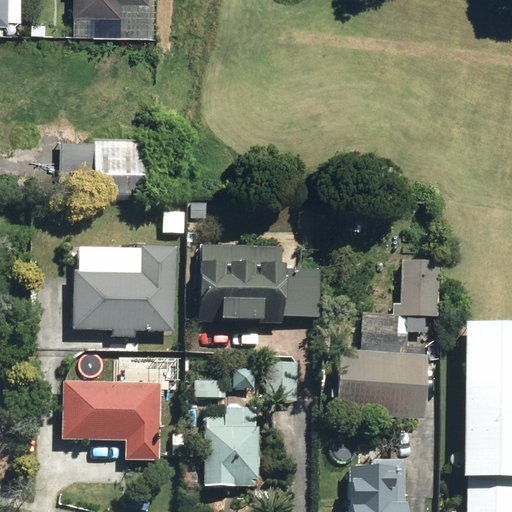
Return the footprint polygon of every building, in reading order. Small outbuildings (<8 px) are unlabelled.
[(0,0),(0,26),(1,26),(1,21),(14,21),(13,0),(0,0)] [(143,2),(143,0),(69,0),(70,17),(116,18),(116,2),(143,2)] [(62,26),(33,23),(32,33),(23,32),(21,46),(60,50),(62,26)] [(0,157),(25,159),(24,171),(47,172),(49,135),(51,84),(52,64),(10,63),(10,74),(0,73),(0,157)] [(84,193),(140,194),(140,140),(89,139),(89,143),(65,143),(65,140),(59,140),(59,143),(55,143),(54,179),(85,179),(84,193)] [(281,208),(287,217),(294,211),(288,203),(281,208)] [(76,269),(75,328),(176,331),(178,247),(145,246),(144,271),(76,269)] [(234,332),(245,332),(245,327),(275,327),(276,320),(314,320),(314,273),(275,273),(274,250),(188,250),(188,327),(234,326),(234,332)] [(361,335),(389,335),(390,319),(432,320),(433,265),(397,264),(396,307),(388,306),(388,317),(362,317),(361,335)] [(321,304),(331,304),(331,288),(321,288),(321,304)] [(460,511),(511,511),(511,329),(454,328),(452,483),(461,483),(460,511)] [(328,419),(417,424),(421,359),(332,354),(328,419)] [(261,403),(291,403),(292,365),(262,365),(261,403)] [(216,383),(191,382),(191,399),(222,400),(222,390),(216,391),(216,383)] [(121,463),(152,464),(154,388),(57,385),(55,443),(121,444),(121,463)] [(198,490),(249,490),(249,483),(251,483),(252,431),(237,431),(238,412),(219,412),(219,420),(198,420),(198,490)] [(341,472),(339,511),(399,511),(400,510),(398,509),(399,465),(365,464),(365,472),(341,472)]
